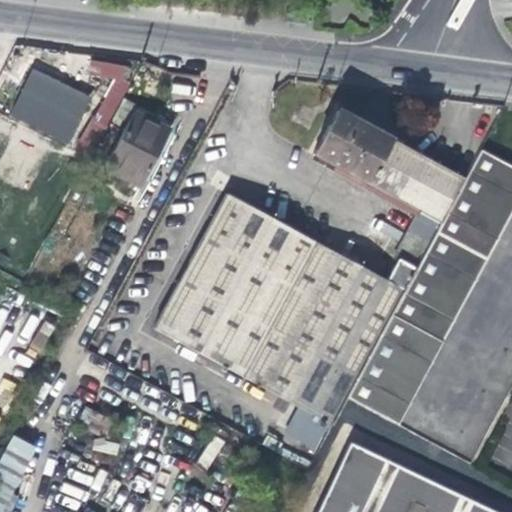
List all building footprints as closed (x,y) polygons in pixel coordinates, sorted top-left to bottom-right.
[(95,56),(87,73),(107,82),(75,151),(93,159),(133,74),(95,56)] [(31,68),(9,116),(69,144),(91,95),(31,68)] [(121,127),(135,105),(125,98),(110,121),(121,127)] [(330,427),(346,399),(462,183),(335,114),(310,159),(416,214),(392,261),(398,264),(388,284),(227,197),(153,331),(330,427)] [(102,170),(135,189),(165,133),(131,116),(102,170)] [(167,135),(165,133),(135,189),(138,190),(167,135)] [(511,170),(478,152),(462,183),(346,399),(397,426),(511,213),(511,170)] [(501,511),(352,439),(315,511),(501,511)]
